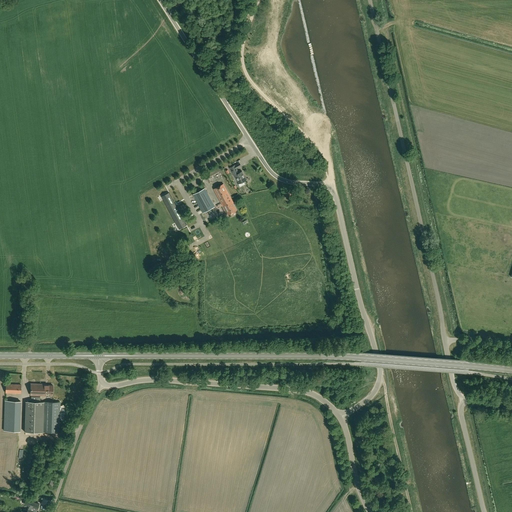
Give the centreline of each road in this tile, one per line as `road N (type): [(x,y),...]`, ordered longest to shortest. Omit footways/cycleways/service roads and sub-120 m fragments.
road 1 (unclassified): [(340,417),(379,380),(333,185),(273,174),(160,0)]
road 2 (unclassified): [(464,399),(452,379),(369,0)]
road 3 (secondary): [(461,365),(98,356)]
road 4 (unclassified): [(340,417),(298,390),(155,379),(108,386),(98,356)]
road 5 (track): [(258,0),(241,45),(243,70),(322,153),(333,185)]
road 6 (track): [(413,511),(379,380)]
